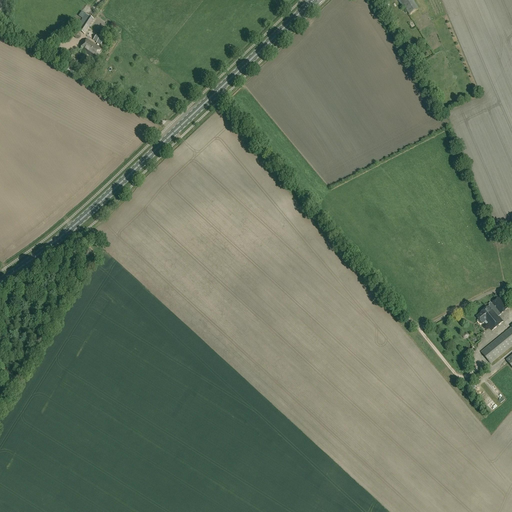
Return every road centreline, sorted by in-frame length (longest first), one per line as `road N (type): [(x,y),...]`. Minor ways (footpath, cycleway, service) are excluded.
road 1 (unclassified): [(511,294),(489,292),(424,326),(412,324),(218,90)]
road 2 (primary): [(0,281),(77,224),(218,90)]
road 3 (primary): [(218,90),(313,0)]
